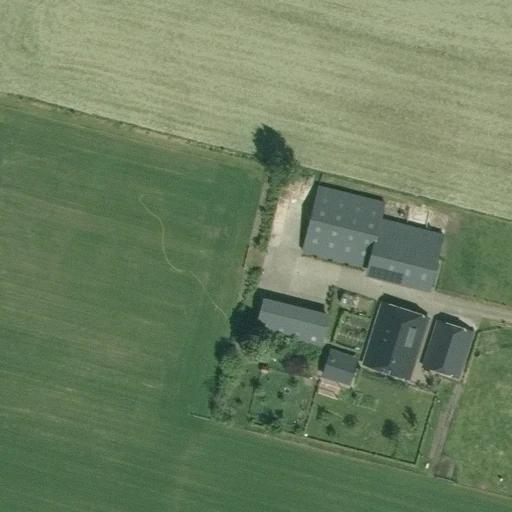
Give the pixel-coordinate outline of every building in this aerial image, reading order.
[(367,269),(430,285),(443,234),(381,218),(385,203),(318,186),(302,250),(368,267),(367,269)] [(262,208),(259,242),(274,243),(277,209),(262,208)] [(130,248),(103,240),(97,261),(124,269),(130,248)] [(266,341),(268,333),(322,347),(330,314),(262,297),(254,330),(252,338),(266,341)] [(409,380),(428,317),(382,303),(363,365),(409,380)] [(423,366),(458,378),(473,332),(438,320),(423,366)] [(511,382),(511,343),(479,334),(469,370),(511,382)] [(329,352),(322,375),(350,384),(357,361),(329,352)]
